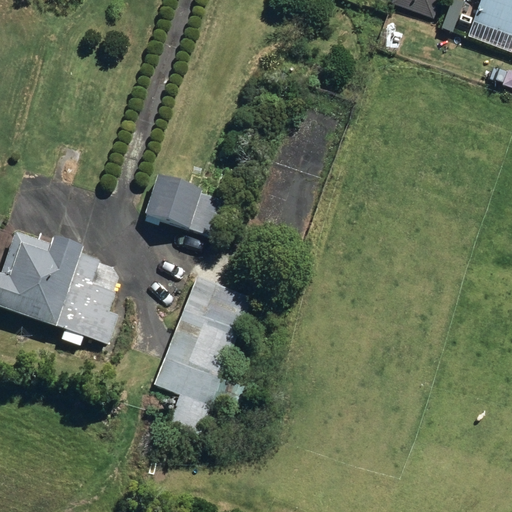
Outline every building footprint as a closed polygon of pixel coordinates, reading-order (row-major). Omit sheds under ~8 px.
[(433,19),(439,0),(392,0),(391,5),(433,19)] [(511,0),(484,0),(474,25),(498,34),(499,31),(511,36),(511,0)] [(146,217),(190,231),(203,192),(160,178),(146,217)] [(62,341),(81,348),(84,338),(107,346),(117,317),(109,314),(115,295),(94,288),(102,265),(82,258),(85,250),(55,239),(49,255),(22,245),(11,280),(0,276),(0,309),(65,331),(62,341)] [(162,368),(220,390),(241,334),(246,337),(257,309),(252,308),(254,301),(196,278),(162,368)]
